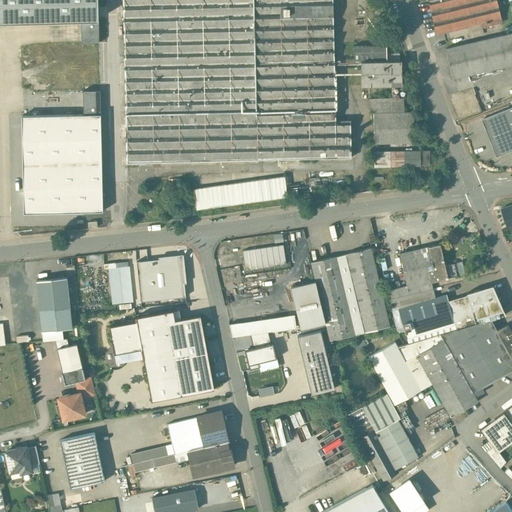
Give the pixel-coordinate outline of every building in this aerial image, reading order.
[(0,0),(0,21),(81,19),(98,19),(97,0),(0,0)] [(123,0),(127,162),(351,157),(350,120),(335,120),(334,61),(253,63),(251,0),(123,0)] [(332,0),(251,0),(253,63),(334,61),(332,0)] [(496,0),(432,0),(428,1),(436,34),(481,23),(482,27),(489,26),(488,21),(501,18),(496,0)] [(98,19),(81,19),(82,43),(99,43),(98,19)] [(511,32),(446,48),(453,78),(511,64),(511,32)] [(387,45),(353,46),(354,61),(361,61),(387,60),(387,45)] [(387,60),(361,61),(361,86),(402,85),(401,60),(387,60)] [(100,90),(83,90),(83,114),(100,114),(100,90)] [(369,98),(373,113),(404,112),(404,98),(369,98)] [(511,106),(482,119),(496,156),(511,150),(511,106)] [(404,112),(373,113),(374,143),(414,142),(414,112),(404,112)] [(83,114),(21,116),(24,213),(103,211),(100,114),(83,114)] [(420,150),(374,151),(374,166),(420,166),(420,150)] [(420,150),(420,166),(430,165),(430,150),(420,150)] [(284,176),(232,183),(235,204),(287,196),(284,176)] [(232,183),(193,189),(196,209),(235,204),(232,183)] [(21,199),(12,199),(14,230),(22,230),(22,224),(23,224),(22,213),(21,199)] [(511,204),(501,209),(508,226),(511,224),(511,204)] [(440,243),(399,253),(407,285),(407,287),(417,285),(431,281),(457,275),(454,263),(445,265),(440,243)] [(283,244),(242,250),(245,270),(286,264),(283,244)] [(371,247),(346,253),(346,254),(336,256),(310,262),(315,280),(324,321),(325,323),(329,340),(365,331),(365,332),(389,326),(373,258),(371,247)] [(138,259),(148,259),(148,249),(138,249),(138,259)] [(137,261),(141,301),(185,296),(184,283),(186,282),(183,254),(159,256),(159,259),(137,261)] [(462,261),(454,263),(457,275),(465,274),(462,261)] [(117,267),(109,268),(113,303),(133,301),(130,266),(128,266),(117,267)] [(67,277),(36,280),(42,330),(62,328),(72,327),(67,277)] [(315,280),(291,286),(300,326),(324,321),(315,280)] [(431,281),(417,285),(419,292),(433,288),(431,281)] [(395,297),(409,294),(407,287),(407,285),(387,289),(389,299),(395,297)] [(417,285),(407,287),(409,294),(419,292),(417,285)] [(435,298),(433,288),(419,292),(409,294),(395,297),(398,309),(435,298)] [(491,288),(480,291),(480,289),(466,293),(467,295),(476,323),(491,319),(503,315),(503,314),(491,288)] [(435,298),(398,309),(405,330),(407,337),(455,323),(448,301),(446,295),(435,298)] [(467,295),(448,301),(455,323),(456,329),(476,323),(467,295)] [(395,297),(389,299),(397,332),(405,330),(398,309),(395,297)] [(173,310),(136,316),(136,320),(109,325),(116,363),(144,358),(152,400),(214,388),(200,315),(175,319),(173,310)] [(292,314),(229,324),(232,337),(250,334),(268,331),(293,327),(292,314)] [(456,329),(440,334),(443,339),(416,354),(432,383),(455,424),(468,415),(465,408),(478,401),(473,392),(511,370),(511,331),(507,324),(497,329),(491,319),(476,323),(456,329)] [(62,328),(42,330),(43,340),(63,338),(62,328)] [(335,388),(320,330),(298,335),(312,393),(335,388)] [(253,347),(271,343),(268,331),(250,334),(253,347)] [(443,339),(440,334),(398,346),(395,341),(369,356),(395,403),(432,383),(416,354),(443,339)] [(85,378),(77,343),(57,348),(65,383),(76,381),(85,379),(85,378)] [(276,358),(273,343),(271,343),(253,347),(245,349),(250,369),(260,367),(258,362),(276,358)] [(260,367),(260,370),(278,366),(276,358),(258,362),(260,367)] [(79,392),(80,392),(82,401),(89,399),(88,395),(95,393),(91,377),(85,378),(85,379),(76,381),(79,392)] [(79,392),(59,397),(64,419),(85,413),(82,401),(80,392),(79,392)] [(386,393),(362,406),(371,424),(375,430),(398,418),(400,417),(386,393)] [(511,405),(503,412),(511,423),(511,405)] [(362,406),(348,414),(357,431),(371,424),(362,406)] [(222,411),(196,417),(203,446),(227,441),(229,441),(222,411)] [(511,423),(503,412),(481,428),(493,445),(498,451),(511,440),(511,423)] [(260,417),(261,430),(307,428),(307,415),(260,417)] [(203,446),(196,417),(167,423),(172,443),(174,453),(187,450),(203,446)] [(398,418),(375,430),(396,468),(418,456),(398,418)] [(371,424),(357,431),(384,479),(398,472),(396,468),(375,430),(371,424)] [(94,432),(60,439),(71,487),(105,480),(94,432)] [(227,441),(203,446),(187,450),(189,458),(193,475),(234,465),(233,458),(231,457),(230,454),(232,454),(231,449),(229,449),(227,441)] [(133,463),(174,453),(172,443),(130,453),(133,463)] [(28,444),(5,449),(10,472),(21,470),(21,472),(33,470),(28,447),(28,444)] [(36,445),(28,447),(33,470),(41,468),(36,445)] [(498,451),(493,445),(485,451),(500,468),(506,462),(498,451)] [(174,453),(133,463),(135,471),(189,458),(187,450),(174,453)] [(423,500),(409,479),(391,491),(405,511),(423,500)] [(378,493),(372,484),(320,511),(397,511),(383,490),(378,493)] [(194,488),(152,497),(155,511),(179,511),(198,508),(194,488)] [(49,511),(50,511),(62,510),(58,492),(46,495),(49,511)] [(511,511),(511,510),(506,501),(489,511),(511,511)]
